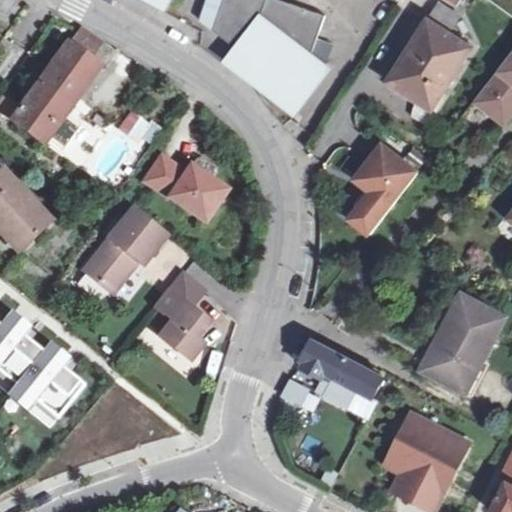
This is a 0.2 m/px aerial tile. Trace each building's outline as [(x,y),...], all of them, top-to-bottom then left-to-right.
[(169,0),(142,0),(163,11),(169,0)] [(227,0),(217,28),(242,47),(258,60),(253,65),(305,105),(333,68),(316,55),(330,14),(289,0),(227,0)] [(438,2),(432,12),(455,24),(461,14),(438,2)] [(430,24),(393,82),(420,98),(435,108),(472,50),(430,24)] [(78,35),(71,45),(95,62),(104,48),(80,33),(78,35)] [(46,146),(50,141),(68,115),(103,67),(95,62),(71,45),(14,124),(46,146)] [(300,111),(305,105),(253,65),(258,60),(242,47),(233,59),(300,111)] [(511,54),(477,100),(508,123),(511,117),(511,54)] [(435,108),(420,98),(418,104),(414,116),(431,127),(441,112),(435,108)] [(116,132),(144,150),(159,128),(131,109),(116,132)] [(68,115),(50,141),(61,148),(79,122),(68,115)] [(373,234),(421,173),(386,146),(359,179),(370,187),(364,197),(368,200),(354,219),(373,234)] [(65,159),(78,167),(84,157),(72,148),(65,159)] [(166,160),(149,187),(211,226),(231,193),(195,171),(191,176),(166,160)] [(56,225),(7,174),(0,180),(0,223),(3,227),(0,230),(0,234),(22,257),(56,225)] [(148,271),(173,242),(137,213),(88,275),(118,299),(144,268),(148,271)] [(210,296),(187,279),(161,311),(177,325),(164,341),(196,366),(210,349),(203,343),(214,326),(197,312),(210,296)] [(467,393),(503,317),(458,295),(437,338),(442,341),(428,373),(467,393)] [(0,377),(16,390),(12,395),(31,410),(37,402),(58,419),(84,386),(63,369),(55,378),(51,375),(65,357),(52,346),(42,358),(21,341),(14,351),(10,347),(24,330),(10,319),(4,327),(0,324),(0,377)] [(318,342),(305,367),(333,382),(327,395),(350,406),(360,389),(375,397),(386,377),(318,342)] [(321,396),(298,383),(291,396),(315,409),(321,396)] [(440,427),(414,414),(411,419),(438,432),(440,427)] [(407,496),(436,510),(471,442),(440,427),(438,432),(411,419),(388,464),(405,472),(416,478),(407,496)] [(511,511),(511,454),(502,475),(508,478),(493,509),(499,511),(511,511)] [(405,472),(396,490),(407,496),(416,478),(405,472)]
